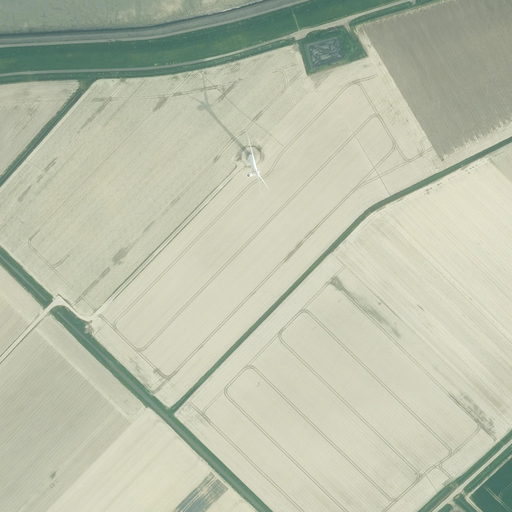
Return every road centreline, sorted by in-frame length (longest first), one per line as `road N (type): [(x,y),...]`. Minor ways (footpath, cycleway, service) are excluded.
road 1 (track): [(0,76),(186,66),(287,36)]
road 2 (unclassified): [(287,36),(412,0)]
